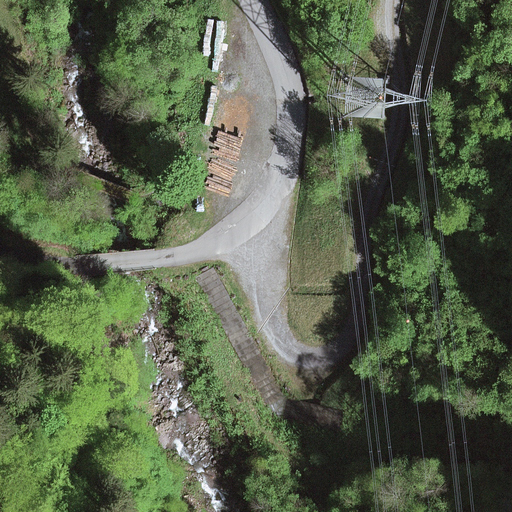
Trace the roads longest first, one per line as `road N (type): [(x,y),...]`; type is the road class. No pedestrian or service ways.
road 1 (track): [(244,222),(282,341),(315,357),(347,338),(359,310),(373,198),(397,123),(394,0)]
road 2 (tertiary): [(254,0),(292,104),(284,164),(258,209),(217,240),(166,255),(54,263),(0,253)]
